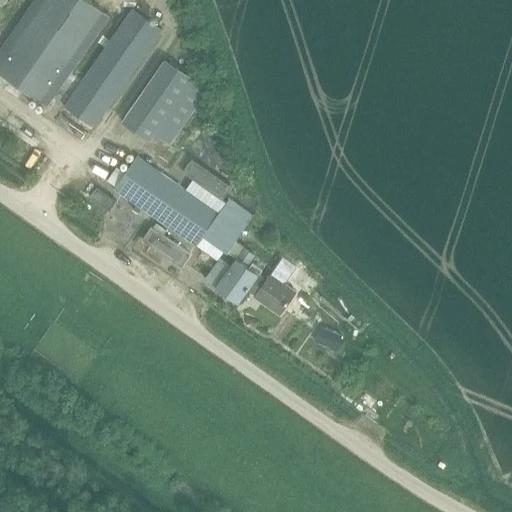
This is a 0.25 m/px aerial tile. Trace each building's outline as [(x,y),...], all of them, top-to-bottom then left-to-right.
[(35,0),(1,49),(0,50),(0,72),(47,105),(58,89),(109,16),(85,0),(35,0)] [(94,127),(105,111),(161,29),(132,9),(64,107),(94,127)] [(122,121),(122,122),(149,141),(154,134),(169,144),(209,88),(186,73),(165,59),(134,105),(122,121)] [(116,186),(114,189),(196,245),(203,235),(227,253),(227,252),(236,258),(231,266),(220,258),(205,279),(216,287),(238,303),(238,302),(247,289),(255,295),(254,297),(279,314),(295,292),(284,285),(296,267),(282,257),(270,274),(266,280),(246,266),(253,255),(244,249),(244,248),(234,242),(254,216),(229,198),(219,212),(137,156),(125,173),(116,186)] [(192,159),(183,172),(222,199),(231,186),(192,159)] [(116,167),(107,180),(116,186),(125,173),(116,167)] [(97,187),(90,196),(109,210),(116,200),(97,187)] [(190,254),(151,226),(142,240),(182,267),(190,254)] [(337,318),(330,332),(350,342),(357,327),(337,318)]
